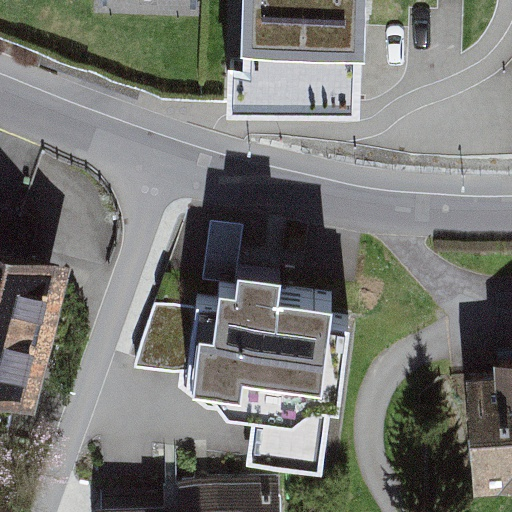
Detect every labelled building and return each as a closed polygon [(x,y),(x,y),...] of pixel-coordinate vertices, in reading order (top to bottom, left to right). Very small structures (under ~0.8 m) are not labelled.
[(350,56),(352,0),(111,0),(112,21),(233,18),(233,56),(350,56)] [(69,261),(0,243),(0,399),(30,407),(69,261)] [(355,299),(197,279),(182,396),(340,412),(355,299)] [(511,370),(460,372),(463,492),(511,490),(511,370)] [(280,511),(281,494),(142,497),(142,511),(280,511)]
